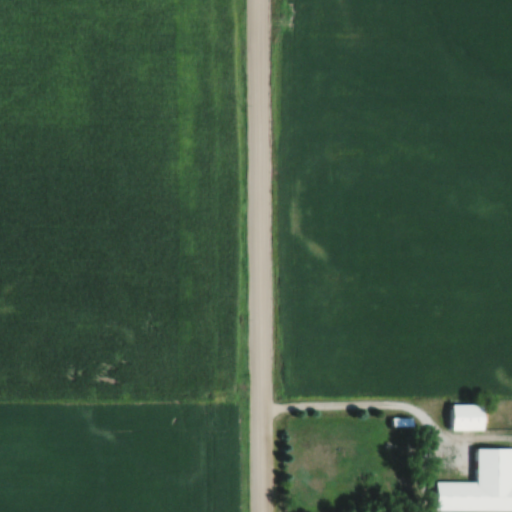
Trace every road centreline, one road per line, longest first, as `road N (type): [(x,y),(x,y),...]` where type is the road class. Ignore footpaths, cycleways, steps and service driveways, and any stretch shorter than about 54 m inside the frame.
road 1 (residential): [(263,511),(262,0)]
road 2 (residential): [(264,407),(412,406),(441,439),(511,439)]
